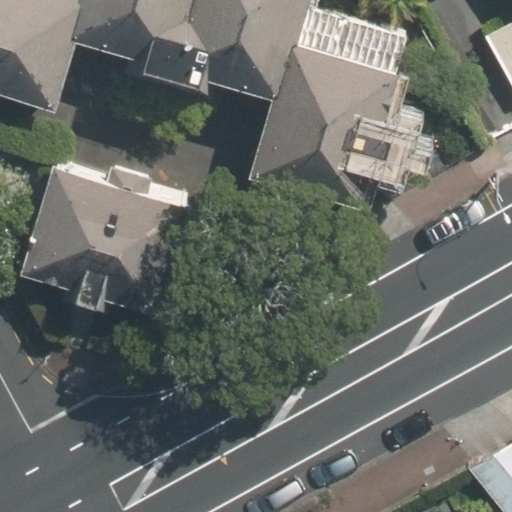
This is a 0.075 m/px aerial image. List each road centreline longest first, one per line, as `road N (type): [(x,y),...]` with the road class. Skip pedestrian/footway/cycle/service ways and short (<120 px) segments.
road 1 (secondary): [(511,283),(103,511)]
road 2 (residential): [(72,511),(0,381)]
